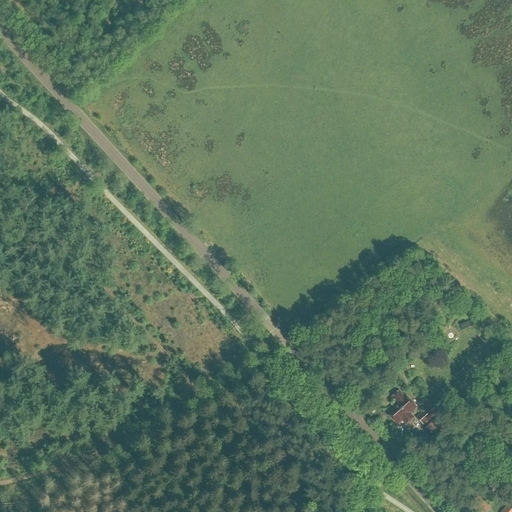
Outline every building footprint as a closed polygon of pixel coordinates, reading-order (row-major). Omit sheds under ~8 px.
[(438,411),(449,401),(455,396),(450,390),(445,395),(433,406),(432,404),(417,418),(424,425),(426,422),(428,425),(426,427),(431,433),(443,422),(439,417),(441,415),(438,411)] [(403,396),(398,391),(391,398),(396,403),(386,413),(397,425),(402,420),(406,425),(413,418),(409,413),(416,407),(405,395),(403,396)] [(460,391),(455,396),(449,401),(455,408),(466,398),(460,391)] [(492,492),(496,487),(488,481),(484,486),(492,492)] [(502,504),(508,496),(504,493),(498,500),(502,504)] [(480,511),(486,511),(491,508),(480,496),(473,503),(480,511)] [(511,511),(511,505),(510,503),(502,511),(511,511)]
